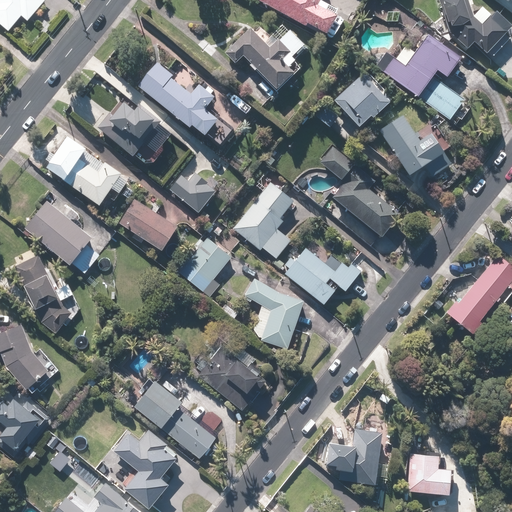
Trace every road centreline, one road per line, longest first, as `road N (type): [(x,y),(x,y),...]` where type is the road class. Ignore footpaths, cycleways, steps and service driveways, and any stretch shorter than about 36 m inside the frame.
road 1 (residential): [(226,511),(511,157)]
road 2 (tertiary): [(107,0),(0,137)]
